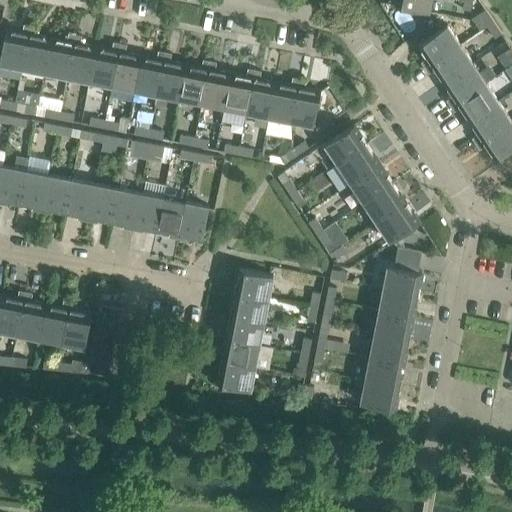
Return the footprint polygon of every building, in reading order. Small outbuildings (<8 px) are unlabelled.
[(430,11),(431,0),(396,0),(396,4),(430,11)] [(471,10),(472,0),(464,0),(463,9),(471,10)] [(487,25),(494,21),(486,8),(473,18),(481,30),(487,25)] [(502,33),(494,21),(487,25),(495,37),(502,33)] [(0,61),(23,66),(31,24),(24,23),(23,31),(6,28),(0,60),(0,61)] [(421,61),(425,67),(461,43),(447,23),(419,43),(428,57),(421,61)] [(45,71),(52,37),(36,34),(38,26),(31,24),(23,66),(45,71)] [(67,75),(76,33),(69,32),(67,40),(52,37),(45,71),(67,75)] [(90,80),(97,46),(81,42),(82,35),(76,33),(67,75),(90,80)] [(112,84),(121,42),(114,41),(112,49),(97,46),(90,80),(112,84)] [(135,88),(141,54),(126,51),(127,43),(121,42),(112,84),(135,88)] [(473,62),(461,43),(425,67),(429,72),(436,68),(445,81),(473,62)] [(157,93),(165,51),(159,50),(157,57),(141,54),(135,88),(157,93)] [(179,97),(186,63),(170,60),(172,52),(165,51),(157,93),(179,97)] [(202,102),(210,60),(203,58),(202,66),(186,63),(179,97),(202,102)] [(224,106),(231,72),(215,69),(217,61),(210,60),(202,102),(224,106)] [(486,81),(473,62),(445,81),(453,94),(447,99),(451,105),(486,81)] [(247,111),(255,69),(248,67),(246,75),(231,72),(224,106),(247,111)] [(269,115),(276,81),(260,78),(262,70),(255,69),(247,111),(269,115)] [(291,119),(300,77),(293,76),(291,84),(276,81),(269,115),(291,119)] [(306,79),(300,77),(291,119),(315,124),(321,90),(305,87),(306,79)] [(499,100),(486,81),(451,105),(454,110),(461,106),(470,119),(499,100)] [(0,106),(14,109),(16,101),(1,98),(0,106)] [(511,119),(499,100),(470,119),(479,132),(472,137),(476,143),(511,119)] [(37,114),(38,106),(16,101),(14,109),(37,114)] [(59,118),(61,110),(38,106),(37,114),(59,118)] [(73,121),(75,113),(61,110),(59,118),(73,121)] [(13,115),(0,112),(0,120),(12,123),(13,115)] [(26,126),(28,118),(13,115),(12,123),(26,126)] [(104,127),(105,119),(91,116),(90,124),(104,127)] [(118,130),(120,122),(105,119),(104,127),(118,130)] [(511,146),(511,119),(476,143),(480,148),(487,144),(496,157),(511,146)] [(57,132),(59,124),(45,121),(43,129),(57,132)] [(367,143),(354,123),(325,142),(339,163),(367,143)] [(73,127),(59,124),(57,132),(72,135),(73,127)] [(149,136),(150,128),(136,125),(134,133),(149,136)] [(163,139),(165,131),(150,128),(149,136),(163,139)] [(103,141),(105,133),(90,130),(89,138),(103,141)] [(116,152),(119,136),(105,133),(103,141),(101,150),(116,152)] [(194,145),(195,137),(181,134),(179,142),(194,145)] [(208,147),(209,139),(195,137),(194,145),(208,147)] [(147,158),(150,142),(136,139),(133,155),(147,158)] [(304,139),(292,147),(297,154),(309,146),(304,139)] [(165,145),(150,142),(147,158),(162,161),(165,145)] [(238,153),(240,145),(225,142),(224,150),(238,153)] [(380,163),(367,143),(339,163),(351,182),(380,163)] [(254,148),(240,145),(238,153),(253,156),(254,148)] [(285,162),(297,154),(292,147),(280,156),(285,162)] [(194,159),(196,151),(181,148),(180,156),(194,159)] [(209,162),(210,154),(196,151),(194,159),(209,162)] [(364,201),(393,182),(380,163),(351,182),(364,201)] [(0,198),(20,203),(27,169),(4,164),(0,183),(0,198)] [(43,207),(49,173),(27,169),(20,203),(43,207)] [(277,174),(288,190),(295,186),(284,170),(277,174)] [(65,212),(72,178),(49,173),(43,207),(65,212)] [(88,216),(95,182),(72,178),(65,212),(88,216)] [(111,221),(118,187),(95,182),(88,216),(111,221)] [(377,221),(406,201),(393,182),(364,201),(377,221)] [(305,202),(295,186),(288,190),(299,206),(305,202)] [(134,225),(140,191),(118,187),(111,221),(134,225)] [(157,230),(163,196),(140,191),(134,225),(157,230)] [(179,234),(186,200),(163,196),(157,230),(179,234)] [(209,205),(186,200),(179,234),(203,239),(209,205)] [(390,240),(419,221),(406,201),(377,221),(390,240)] [(315,216),(309,221),(317,233),(323,228),(315,216)] [(331,240),(323,228),(317,233),(325,245),(331,240)] [(352,237),(342,244),(330,252),(334,259),(346,250),(349,254),(359,247),(352,237)] [(423,264),(426,252),(401,247),(399,259),(423,264)] [(388,263),(384,287),(418,294),(422,270),(388,263)] [(239,267),(235,290),(269,297),(274,273),(239,267)] [(347,271),(332,268),(330,276),(345,279),(347,271)] [(334,301),(337,287),(329,285),(326,299),(334,301)] [(413,317),(418,294),(384,287),(379,310),(413,317)] [(0,329),(18,333),(26,290),(19,289),(18,297),(2,294),(0,304),(0,329)] [(40,337),(47,303),(31,300),(33,292),(26,290),(18,333),(40,337)] [(265,320),(269,297),(235,290),(230,313),(265,320)] [(318,306),(321,292),(313,291),(311,305),(318,306)] [(62,342),(71,299),(64,298),(63,306),(47,303),(40,337),(62,342)] [(77,301),(71,299),(62,342),(66,343),(85,347),(92,312),(76,309),(77,301)] [(331,315),(334,301),(326,299),(323,314),(331,315)] [(119,319),(122,308),(101,303),(98,315),(119,319)] [(316,321),(318,306),(311,305),(308,319),(316,321)] [(409,339),(413,317),(379,310),(375,333),(409,339)] [(260,342),(265,320),(230,313),(226,336),(260,342)] [(117,330),(119,319),(98,315),(96,326),(117,330)] [(115,341),(117,330),(96,326),(94,337),(115,341)] [(325,347),(328,332),(320,331),(317,345),(325,347)] [(404,362),(409,339),(375,333),(370,356),(404,362)] [(256,365),(260,342),(226,336),(222,359),(256,365)] [(309,352),(312,338),(304,336),(302,350),(309,352)] [(113,352),(115,341),(94,337),(92,348),(113,352)] [(322,361),(325,347),(317,345),(314,360),(322,361)] [(110,363),(113,352),(92,348),(89,359),(110,363)] [(307,366),(309,352),(302,350),(299,365),(307,366)] [(0,363),(12,364),(13,356),(0,355),(0,363)] [(28,358),(13,356),(12,364),(27,366),(28,358)] [(400,385),(404,362),(370,356),(366,378),(400,385)] [(108,374),(110,363),(89,359),(87,370),(108,374)] [(251,388),(256,365),(222,359),(217,382),(251,388)] [(58,369),(59,361),(44,360),(43,368),(58,369)] [(73,363),(59,361),(58,369),(72,371),(73,363)] [(310,381),(319,382),(321,371),(312,369),(310,381)] [(395,408),(400,385),(366,378),(361,401),(395,408)] [(303,399),(306,384),(299,383),(296,397),(303,399)] [(311,400),(314,386),(306,384),(303,399),(311,400)]
